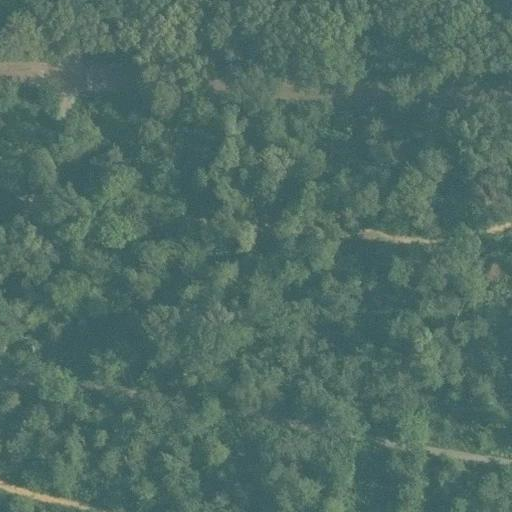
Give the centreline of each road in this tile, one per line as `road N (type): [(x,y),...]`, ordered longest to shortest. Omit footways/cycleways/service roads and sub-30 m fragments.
road 1 (unknown): [(511,218),(435,249),(0,204)]
road 2 (unclassified): [(0,83),(511,104)]
